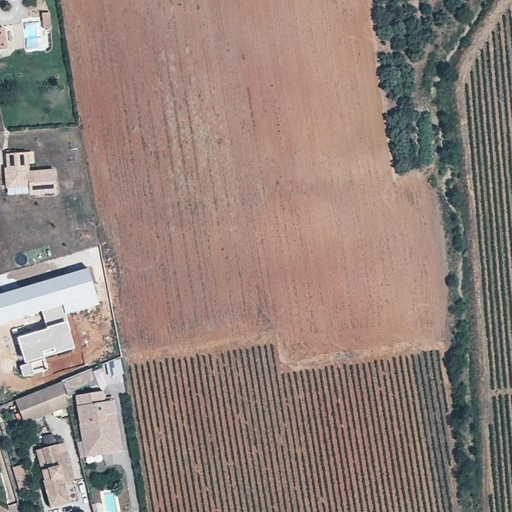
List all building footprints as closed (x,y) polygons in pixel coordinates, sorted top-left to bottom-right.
[(9,177),(5,177),(5,190),(29,189),(29,196),(54,194),(53,173),(28,174),(28,158),(8,159),(8,172),(9,177)] [(105,368),(93,370),(95,379),(123,373),(120,358),(104,361),(105,368)] [(60,381),(14,399),(23,421),(66,404),(60,381)] [(103,391),(76,396),(84,448),(102,445),(104,457),(123,454),(119,438),(114,404),(105,406),(105,402),(103,391)] [(42,435),(43,442),(53,440),(51,434),(42,435)] [(65,445),(58,447),(60,456),(67,454),(65,445)] [(102,445),(84,448),(86,460),(104,457),(102,445)] [(60,456),(58,447),(44,450),(49,470),(43,472),(45,482),(44,482),(51,510),(71,505),(66,485),(75,483),(67,454),(60,456)] [(38,452),(43,472),(49,470),(44,450),(38,452)] [(24,467),(16,469),(23,493),(31,491),(24,467)]
